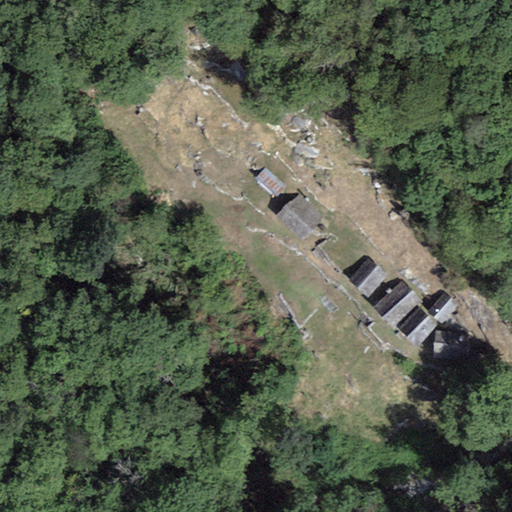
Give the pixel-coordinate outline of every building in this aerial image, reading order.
[(299,193),(277,218),(302,241),(325,217),(299,193)] [(369,259),(348,281),(367,298),(388,276),(369,259)] [(402,280),(373,308),(391,328),(420,301),(402,280)] [(443,294),(427,313),(442,324),(457,305),(443,294)] [(419,308),(398,329),(416,347),(437,326),(419,308)] [(436,330),(432,353),(462,359),(466,336),(436,330)]
